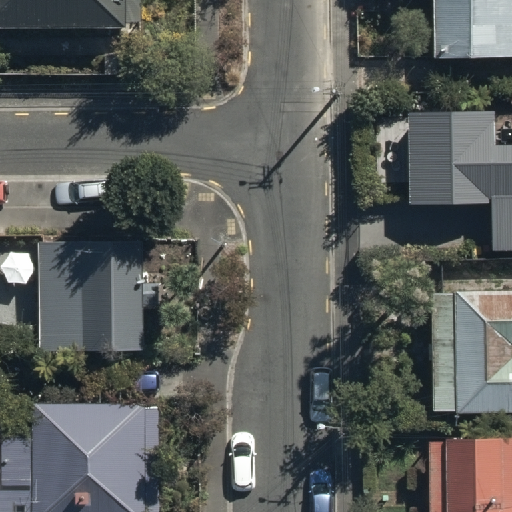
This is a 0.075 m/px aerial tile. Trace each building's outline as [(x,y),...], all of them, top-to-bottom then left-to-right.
[(0,0),(0,25),(143,25),(143,0),(0,0)] [(511,0),(429,0),(431,48),(511,45),(511,0)] [(495,107),(408,107),(408,199),(492,199),(492,242),(511,242),(511,119),(495,120),(495,107)] [(144,234),(39,233),(38,341),(143,342),(144,234)] [(430,405),(511,404),(511,284),(429,286),(430,405)] [(0,511),(157,511),(159,402),(32,400),(32,431),(0,430),(0,429),(0,400),(0,511)] [(425,511),(511,511),(511,438),(425,438),(425,511)]
